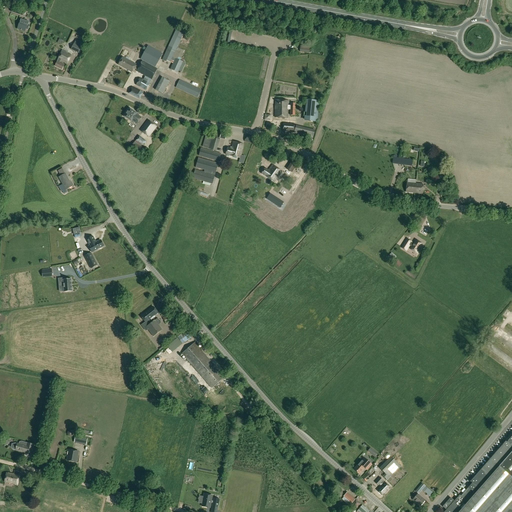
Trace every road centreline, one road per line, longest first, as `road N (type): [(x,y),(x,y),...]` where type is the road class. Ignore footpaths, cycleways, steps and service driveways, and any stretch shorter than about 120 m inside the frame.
road 1 (unclassified): [(389,511),(281,416),(140,254),(38,76)]
road 2 (unclassified): [(480,210),(391,199),(272,138),(38,76)]
road 3 (track): [(185,511),(0,461)]
road 4 (primary): [(473,32),(338,13)]
road 5 (unclassified): [(429,511),(511,413)]
road 6 (unclassified): [(469,89),(465,139),(480,173),(480,210)]
road 7 (primary): [(338,13),(456,39)]
